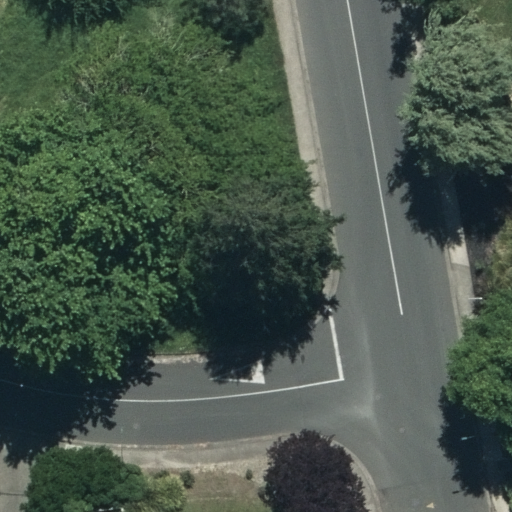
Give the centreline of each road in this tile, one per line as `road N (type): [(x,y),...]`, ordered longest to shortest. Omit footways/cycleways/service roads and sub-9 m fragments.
road 1 (residential): [(0,379),(147,401),(409,372)]
road 2 (residential): [(409,372),(349,0)]
road 3 (residential): [(434,511),(409,372)]
